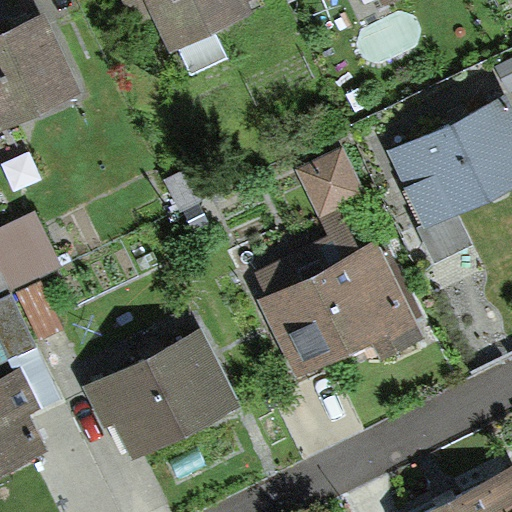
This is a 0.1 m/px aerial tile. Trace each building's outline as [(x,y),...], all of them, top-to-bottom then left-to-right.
[(124,0),(134,21),(154,12),(172,50),(182,45),(194,71),(223,57),(211,32),(253,12),(248,2),(246,0),(124,0)] [(46,12),(0,34),(0,133),(85,92),(46,12)] [(511,89),(511,60),(498,67),(510,90),(511,89)] [(423,224),(425,228),(457,213),(511,185),(511,112),(505,98),(390,154),(423,224)] [(344,149),(298,171),(322,220),(342,210),(367,198),(344,149)] [(266,293),(256,298),(296,382),(377,344),(383,357),(423,338),(377,242),(360,250),(342,210),(322,220),(331,237),(256,272),(266,293)] [(37,212),(0,231),(0,302),(12,297),(66,267),(37,212)] [(425,228),(423,224),(414,228),(431,263),(472,244),(457,213),(425,228)] [(12,297),(0,302),(0,362),(36,344),(12,297)] [(203,330),(85,389),(105,431),(116,425),(135,462),(242,409),(203,330)] [(0,473),(48,451),(29,412),(42,406),(25,371),(0,382),(0,473)] [(511,511),(511,472),(431,511),(511,511)]
